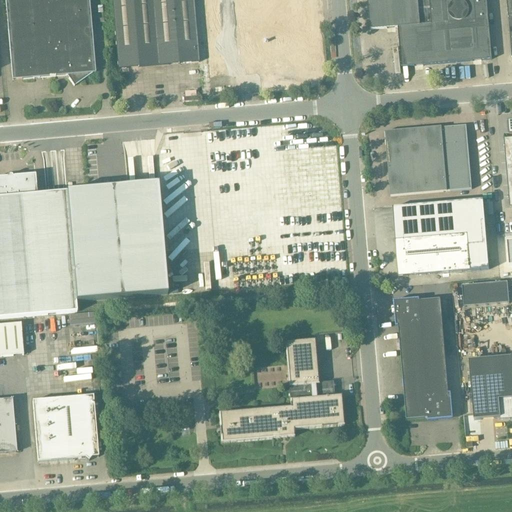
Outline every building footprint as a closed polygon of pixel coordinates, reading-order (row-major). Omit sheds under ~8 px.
[(98,71),(95,66),(89,0),(5,0),(12,81),(66,77),(73,87),(98,71)] [(111,0),(117,70),(158,66),(152,0),(111,0)] [(193,0),(152,0),(158,66),(199,63),(193,0)] [(302,0),(213,0),(214,8),(303,0),(302,0)] [(367,0),(370,31),(398,29),(401,68),(435,65),(491,60),(486,0),(367,0)] [(305,20),(216,28),(220,78),(309,70),(305,20)] [(385,133),(391,197),(472,190),(466,126),(442,129),(442,128),(385,133)] [(0,320),(75,314),(74,303),(167,295),(158,186),(65,194),(37,196),(35,176),(0,179),(0,320)] [(490,270),(484,200),(393,208),(399,278),(490,270)] [(511,282),(467,285),(468,305),(511,303),(511,282)] [(450,418),(441,301),(397,304),(407,421),(450,418)] [(21,324),(0,326),(0,357),(23,356),(21,324)] [(344,427),(341,397),(334,397),(333,383),(318,384),(315,341),(285,344),(290,408),(219,415),(221,445),(294,438),(293,431),(344,427)] [(511,357),(469,362),(474,421),(501,419),(501,421),(511,420),(511,423),(511,357)] [(98,458),(93,397),(32,402),(37,463),(85,459),(88,462),(92,459),(98,458)] [(0,454),(16,453),(12,401),(0,401),(0,454)]
